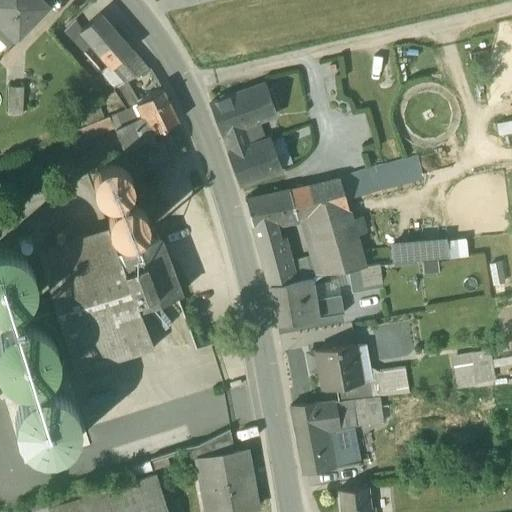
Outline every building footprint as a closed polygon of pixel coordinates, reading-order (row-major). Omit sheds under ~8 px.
[(49,8),(41,0),(0,0),(0,28),(14,43),(49,8)] [(101,13),(80,30),(91,43),(112,26),(101,13)] [(132,50),(112,26),(91,43),(112,66),(132,50)] [(0,54),(1,56),(14,43),(0,28),(0,54)] [(132,50),(112,66),(124,81),(127,79),(148,69),(132,50)] [(124,81),(113,87),(126,109),(139,103),(140,102),(127,79),(124,81)] [(263,84),(228,97),(224,95),(220,97),(218,101),(210,104),(222,135),(241,128),(256,122),(275,116),(263,84)] [(24,86),(9,86),(8,112),(24,112),(24,86)] [(178,123),(162,90),(140,102),(139,103),(145,115),(153,132),(178,123)] [(153,132),(145,115),(115,128),(124,151),(156,138),(153,132)] [(256,122),(241,128),(248,146),(263,141),(256,122)] [(263,141),(248,146),(241,128),(222,135),(240,186),(280,171),(268,139),(263,141)] [(416,158),(339,179),(345,198),(421,177),(416,158)] [(130,190),(131,182),(130,175),(125,168),(119,164),(111,163),(104,164),(97,169),(93,175),(92,182),(93,190),(98,196),(104,201),(112,202),(119,200),(126,196),(130,190)] [(339,179),(287,191),(295,219),(305,216),(321,274),(364,268),(345,198),(339,179)] [(287,191),(259,196),(244,201),(252,230),(273,224),(295,219),(287,191)] [(145,228),(147,220),(145,213),(141,206),(135,202),(127,201),(120,202),(113,207),(109,213),(108,221),(109,228),(113,234),(120,239),(127,240),(135,238),(141,234),(145,228)] [(273,224),(252,230),(257,248),(266,287),(283,284),(291,282),(281,240),(277,241),(273,224)] [(47,278),(77,372),(155,348),(140,310),(117,251),(108,227),(39,250),(47,278)] [(158,236),(117,251),(140,310),(180,294),(170,266),(158,236)] [(444,241),(390,247),(392,263),(446,258),(444,241)] [(379,269),(315,279),(321,319),(346,315),(343,295),(363,292),(362,288),(382,285),(379,269)] [(315,279),(291,282),(283,284),(266,287),(275,325),(321,319),(315,279)] [(29,304),(34,323),(56,318),(51,298),(29,304)] [(365,343),(354,345),(360,380),(369,379),(372,395),(382,394),(378,371),(369,367),(365,343)] [(354,344),(316,351),(319,369),(323,389),(335,387),(360,382),(360,380),(354,345),(354,344)] [(486,349),(470,352),(471,355),(473,369),(475,381),(491,379),(486,349)] [(316,351),(309,352),(308,354),(310,369),(312,371),(319,369),(316,351)] [(471,355),(456,357),(458,371),(473,369),(471,355)] [(403,367),(378,371),(382,394),(407,392),(403,367)] [(458,371),(455,372),(457,387),(475,385),(475,381),(473,369),(458,371)] [(360,382),(335,387),(337,399),(372,395),(369,379),(360,380),(360,382)] [(380,397),(354,400),(357,419),(358,423),(383,420),(380,397)] [(419,415),(418,398),(393,400),(394,416),(419,415)] [(354,400),(334,403),(338,423),(357,419),(354,400)] [(334,403),(290,408),(296,438),(314,436),(314,439),(328,436),(327,430),(338,428),(338,423),(334,403)] [(230,430),(197,447),(188,450),(191,467),(203,465),(202,458),(233,453),(230,430)] [(314,436),(296,438),(302,473),(319,471),(314,439),(314,436)] [(328,436),(314,439),(319,471),(333,468),(331,456),(328,436)] [(233,453),(202,458),(203,465),(209,501),(215,501),(216,511),(235,511),(256,509),(247,451),(233,453)] [(357,451),(331,456),(333,468),(359,463),(357,451)] [(167,511),(156,474),(80,499),(83,511),(167,511)] [(368,511),(366,487),(336,490),(338,508),(339,508),(339,511),(368,511)]
